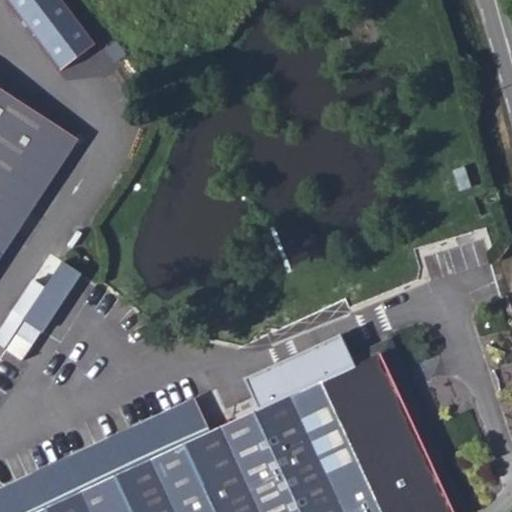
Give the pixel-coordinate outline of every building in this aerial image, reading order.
[(0,260),(80,139),(0,86),(0,260)] [(441,241),(422,247),(431,275),(450,268),(441,241)] [(0,380),(0,419),(90,282),(72,270),(0,380)] [(362,378),(234,440),(268,511),(474,511),(400,354),(359,373),(362,378)] [(51,511),(85,511),(163,474),(222,446),(216,433),(51,511)] [(268,511),(234,440),(222,446),(163,474),(180,511),(268,511)] [(180,511),(163,474),(85,511),(180,511)]
